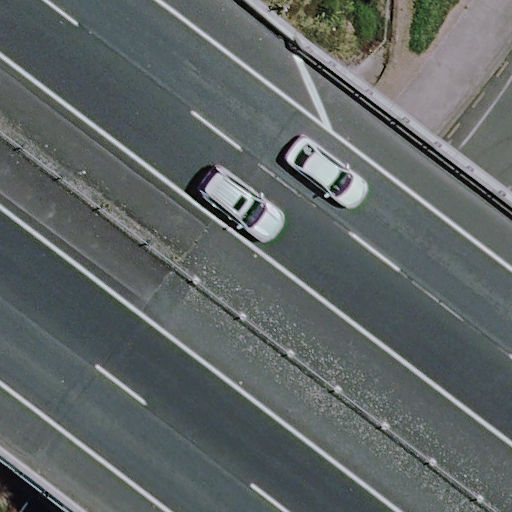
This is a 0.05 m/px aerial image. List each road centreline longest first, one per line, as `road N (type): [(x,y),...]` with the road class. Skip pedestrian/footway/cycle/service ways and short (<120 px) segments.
road 1 (motorway): [(37,0),(511,357)]
road 2 (tertiary): [(279,511),(511,210)]
road 3 (motorway): [(284,511),(0,293)]
